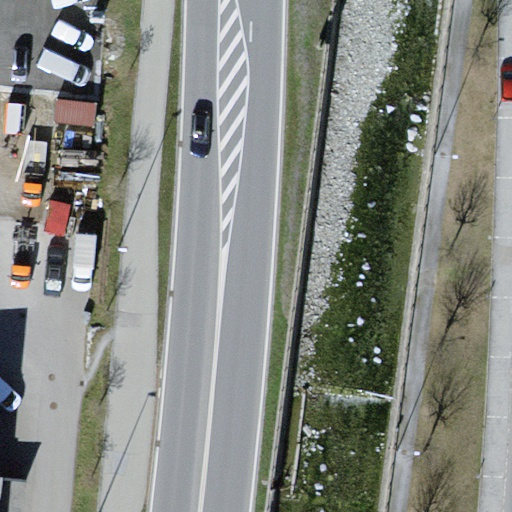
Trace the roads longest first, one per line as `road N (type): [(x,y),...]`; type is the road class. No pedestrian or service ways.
road 1 (secondary): [(228,0),(211,363),(192,511)]
road 2 (residential): [(64,313),(47,511)]
